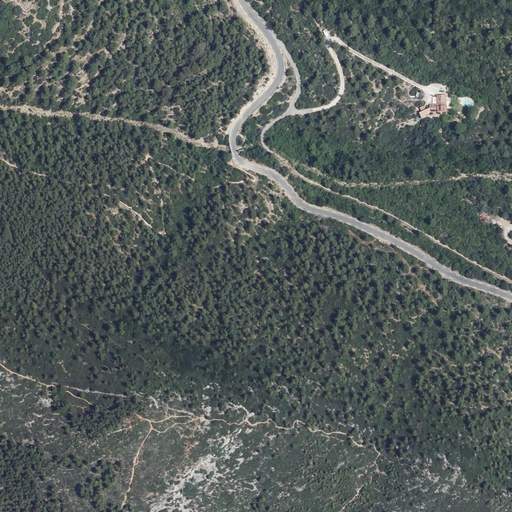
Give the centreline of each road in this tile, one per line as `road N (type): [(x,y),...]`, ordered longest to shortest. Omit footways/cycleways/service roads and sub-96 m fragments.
road 1 (tertiary): [(241,0),(281,63),(271,90),(235,129),(235,156),(274,175),(305,206),(511,298)]
road 2 (track): [(511,282),(388,214),(314,185),(266,148)]
